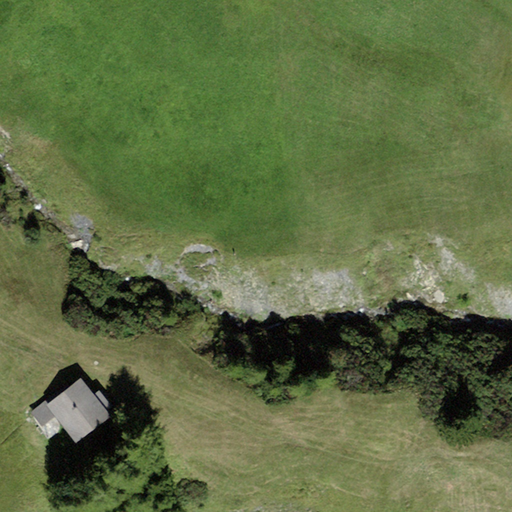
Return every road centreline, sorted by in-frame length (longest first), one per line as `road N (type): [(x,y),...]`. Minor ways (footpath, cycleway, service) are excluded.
road 1 (track): [(325,448),(0,332)]
road 2 (track): [(325,448),(511,485)]
